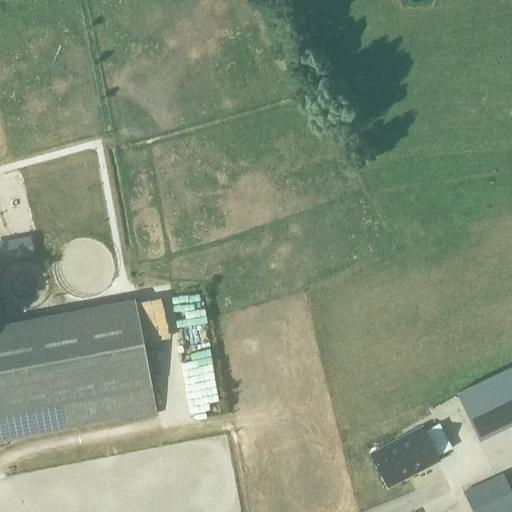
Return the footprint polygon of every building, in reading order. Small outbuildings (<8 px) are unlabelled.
[(25,243),(1,248),(3,260),(27,255),(25,243)] [(173,279),(145,280),(145,295),(174,294),(173,279)] [(143,329),(194,326),(193,298),(142,300),(143,329)] [(134,302),(0,327),(0,438),(155,409),(134,302)] [(197,370),(197,344),(149,342),(149,368),(197,370)] [(511,425),(511,367),(457,393),(479,441),(511,425)] [(439,460),(422,428),(371,455),(388,487),(439,460)] [(511,493),(502,474),(464,492),(473,511),(508,511),(511,510),(511,493)]
